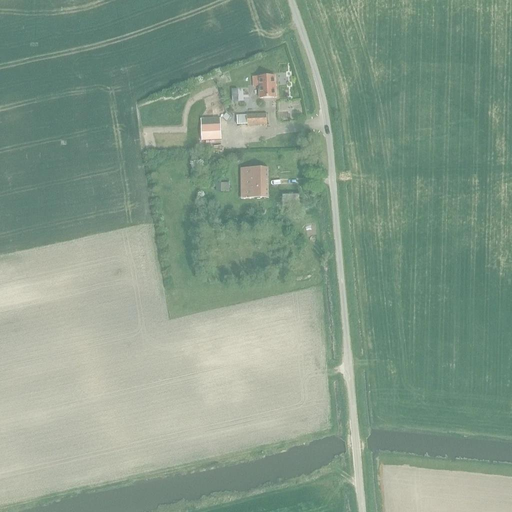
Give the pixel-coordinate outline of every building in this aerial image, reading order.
[(259,99),(276,98),(275,77),(253,78),(254,87),(259,86),(259,99)] [(237,126),(248,125),(248,127),(255,127),(255,125),(267,125),(267,115),(237,116),(237,126)] [(220,125),(201,126),(202,141),(221,140),(220,125)] [(242,199),(269,198),(268,168),(241,168),(242,199)] [(221,182),(222,191),(229,191),(229,182),(221,182)] [(300,207),(300,195),(282,195),(282,207),(300,207)]
